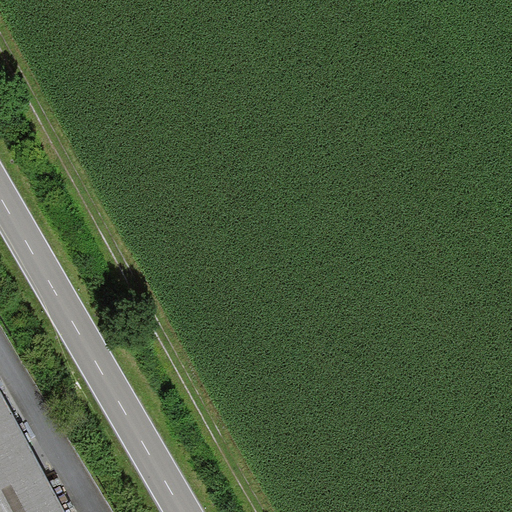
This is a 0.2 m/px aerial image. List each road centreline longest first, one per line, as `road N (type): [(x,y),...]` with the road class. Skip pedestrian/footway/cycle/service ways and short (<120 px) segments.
road 1 (track): [(262,511),(0,38)]
road 2 (primary): [(183,511),(0,196)]
